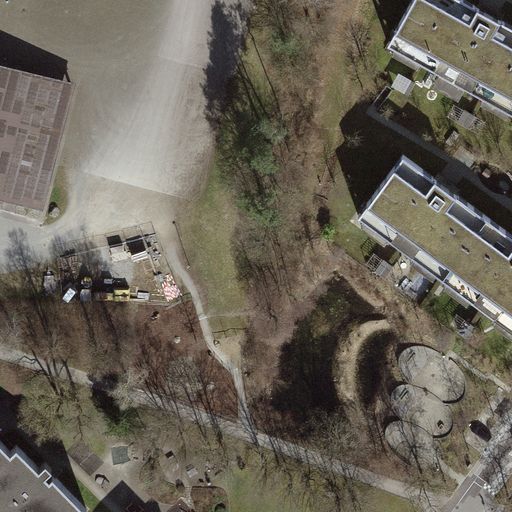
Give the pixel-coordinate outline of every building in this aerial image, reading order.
[(412,0),(388,46),(511,112),(511,27),(461,0),(412,0)] [(77,78),(0,57),(0,193),(44,205),(77,78)] [(444,278),(487,219),(401,157),(358,216),(444,278)] [(511,236),(487,219),(444,278),(511,326),(511,236)] [(14,441),(5,450),(0,455),(0,511),(80,511),(84,509),(51,474),(56,469),(41,453),(33,460),(14,441)]
